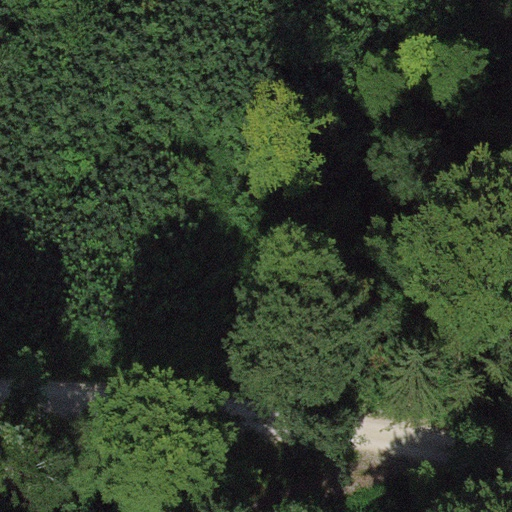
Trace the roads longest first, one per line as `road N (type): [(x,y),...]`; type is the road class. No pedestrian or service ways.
road 1 (track): [(511,469),(405,442),(0,417)]
road 2 (track): [(285,511),(405,442)]
